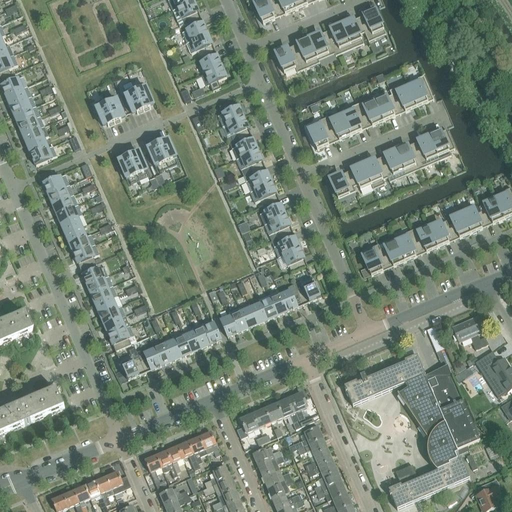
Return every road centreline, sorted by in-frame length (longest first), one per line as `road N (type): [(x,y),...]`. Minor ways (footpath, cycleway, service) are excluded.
road 1 (residential): [(262,83),(11,189)]
road 2 (residential): [(119,439),(11,189)]
road 3 (residential): [(368,332),(301,176)]
road 4 (residential): [(371,511),(305,359)]
road 5 (residential): [(301,176),(438,117)]
road 6 (residential): [(247,49),(364,0)]
road 7 (residential): [(368,332),(482,283)]
road 8 (residential): [(211,398),(261,511)]
